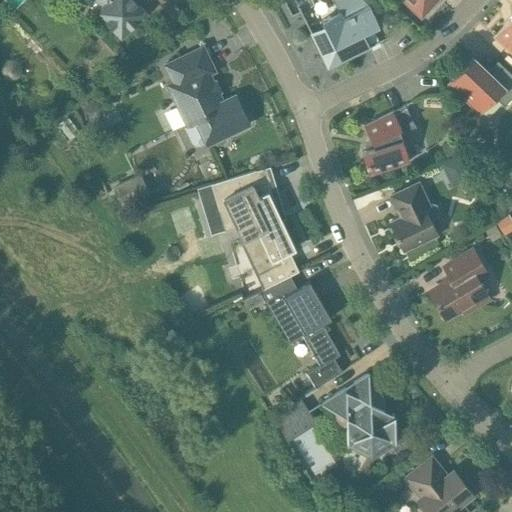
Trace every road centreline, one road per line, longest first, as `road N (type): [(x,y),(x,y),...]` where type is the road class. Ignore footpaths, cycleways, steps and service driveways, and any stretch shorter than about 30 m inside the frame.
road 1 (residential): [(446,389),(370,282),(302,115)]
road 2 (residential): [(302,115),(423,56),(483,0)]
road 3 (residential): [(302,115),(269,40),(240,0)]
